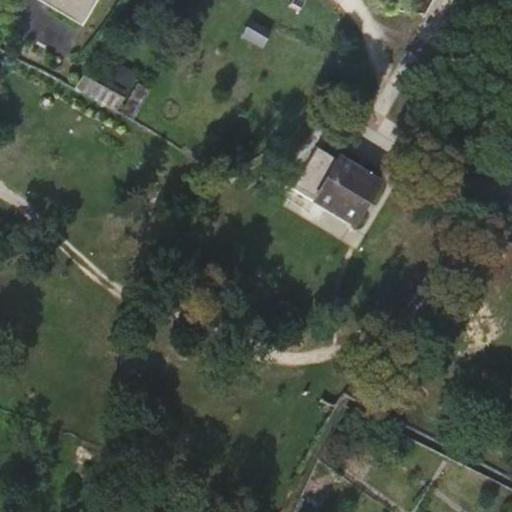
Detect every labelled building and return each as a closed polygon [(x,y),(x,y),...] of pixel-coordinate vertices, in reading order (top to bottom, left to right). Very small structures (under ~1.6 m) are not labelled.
[(42,0),(80,22),(92,0),(42,0)] [(299,0),(294,0),(289,9),(301,16),(307,5),(299,0)] [(253,25),(245,39),(263,49),(275,29),(268,25),(265,31),(253,25)] [(13,95),(15,99),(19,100),(24,99),(27,96),(28,92),(26,89),(23,86),(19,86),(15,88),(13,91),(13,95)] [(439,147),(433,157),(450,165),(459,146),(437,135),(433,144),(439,147)] [(317,151),(293,192),(354,226),(378,185),(317,151)]
